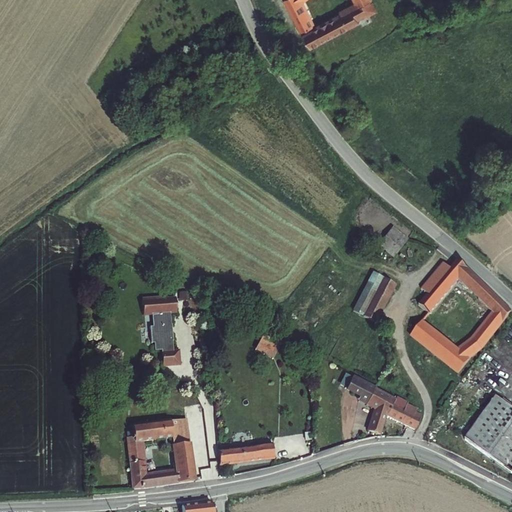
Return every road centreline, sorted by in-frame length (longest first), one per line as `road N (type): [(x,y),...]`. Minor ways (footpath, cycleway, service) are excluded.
road 1 (tertiary): [(0,508),(229,487),(389,449),(427,456),(511,497)]
road 2 (unclassified): [(242,0),(273,60),(356,163),(511,302)]
road 3 (track): [(267,51),(212,105),(144,134),(0,233)]
